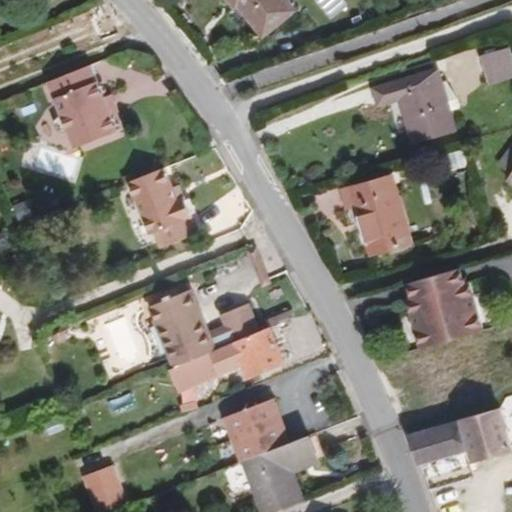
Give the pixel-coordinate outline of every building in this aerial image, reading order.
[(271,0),(216,0),(225,10),(228,7),(258,42),(286,18),(271,0)] [(511,45),(484,56),(492,81),(511,74),(511,45)] [(108,98),(95,65),(52,83),(63,115),(70,131),(77,147),(120,130),(114,115),(108,98)] [(454,112),(447,84),(444,72),(381,90),(385,104),(406,98),(419,143),(459,132),(454,112)] [(451,83),(447,84),(454,112),(463,110),(461,100),(451,83)] [(115,94),(108,98),(114,115),(121,111),(115,94)] [(70,131),(63,115),(56,120),(61,132),(70,131)] [(178,197),(164,165),(128,179),(149,231),(155,231),(160,245),(197,231),(183,194),(178,197)] [(398,176),(348,190),(353,209),(362,207),(376,254),(417,243),(398,176)] [(277,256),(270,259),(284,295),(292,291),(277,256)] [(423,303),(434,342),(477,330),(466,289),(469,288),(462,264),(425,275),(432,299),(423,303)] [(238,343),(260,335),(248,305),(222,315),(227,326),(229,333),(210,341),(208,333),(191,292),(179,295),(177,291),(162,297),(162,302),(151,306),(175,368),(203,357),(238,343)] [(278,319),(281,326),(302,317),(299,310),(278,319)] [(78,343),(84,344),(90,340),(90,332),(81,325),(73,330),(72,338),(78,343)] [(229,333),(227,326),(208,333),(210,341),(229,333)] [(293,358),(281,326),(272,330),(284,361),(293,358)] [(284,361),(272,330),(260,335),(238,343),(251,379),(285,365),(284,361)] [(174,368),(180,384),(209,372),(203,357),(175,368),(174,368)] [(177,385),(180,384),(174,368),(171,370),(177,385)] [(242,457),(288,440),(273,396),(228,413),(242,457)] [(511,429),(504,407),(409,430),(421,461),(471,448),(511,440),(511,429)] [(320,450),(315,432),(308,435),(313,453),(320,450)] [(313,453),(308,435),(288,440),(242,457),(252,486),(293,471),(291,461),(313,453)] [(511,440),(471,448),(474,459),(511,449),(511,440)] [(317,465),(313,453),(291,461),(293,471),(317,465)] [(86,477),(98,511),(111,511),(124,508),(110,468),(86,477)] [(301,497),(293,471),(252,486),(261,511),(301,497)]
